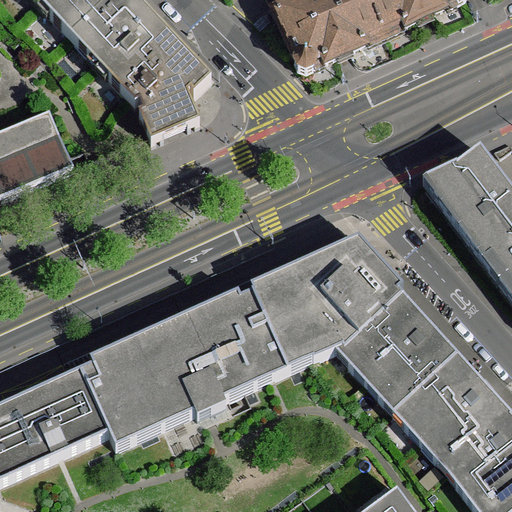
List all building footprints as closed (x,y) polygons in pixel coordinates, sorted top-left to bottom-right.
[(30,0),(71,43),(116,0),(30,0)] [(129,105),(183,55),(131,0),(116,0),(71,43),(129,105)] [(365,0),(315,0),(275,19),(301,79),(385,41),(365,0)] [(464,0),(365,0),(385,41),(467,4),(464,0)] [(141,110),(145,120),(141,122),(150,143),(153,150),(201,130),(188,101),(192,99),(195,103),(213,86),(183,55),(129,105),(137,112),(141,110)] [(0,207),(75,176),(51,117),(0,138),(0,207)] [(459,172),(423,189),(483,267),(511,306),(511,196),(482,156),(459,172)] [(431,330),(406,302),(400,297),(404,294),(361,244),(252,293),(254,299),(242,305),(239,300),(173,330),(91,367),(94,372),(83,376),(112,440),(119,455),(290,377),(315,366),(337,357),(394,420),(449,480),(472,511),(511,511),(511,419),(485,389),(459,362),(431,330)] [(0,511),(2,507),(0,506),(0,490),(112,440),(83,376),(0,413),(0,511)] [(410,511),(398,495),(375,511),(410,511)]
